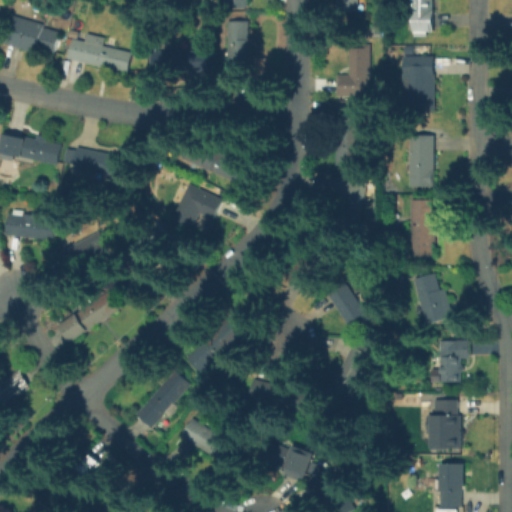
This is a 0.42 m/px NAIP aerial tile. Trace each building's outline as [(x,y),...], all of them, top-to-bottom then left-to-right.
[(249,0),(249,8),(227,8),(227,0),(249,0)] [(338,13),(338,0),(362,0),(363,13),(338,13)] [(434,0),(434,15),(436,15),(436,33),(413,33),(413,0),(434,0)] [(15,16),(52,26),(51,30),(64,33),(57,58),(7,44),(15,16)] [(229,78),(229,28),(252,28),(252,78),(229,78)] [(63,56),(69,36),(87,41),(89,34),(108,39),(107,45),(135,52),(130,73),(63,56)] [(349,97),(338,97),(338,75),(349,75),(349,45),(373,45),(372,97),(349,97)] [(152,72),(152,49),(207,49),(207,73),(152,72)] [(435,58),(435,76),(439,76),(439,113),(406,113),(406,58),(435,58)] [(339,108),(362,108),(359,169),(332,168),(332,154),(336,154),(339,108)] [(2,153),(4,134),(27,140),(28,137),(64,145),(59,166),(26,158),(25,159),(2,153)] [(435,137),(435,188),(412,188),(412,175),(404,175),(404,165),(412,165),(412,137),(435,137)] [(185,160),(192,141),(251,167),(243,186),(185,160)] [(80,148),(82,149),(133,160),(127,184),(114,181),(115,176),(76,167),(80,148)] [(339,176),(371,185),(361,221),(343,216),(347,200),(334,196),(339,176)] [(173,218),(188,188),(211,201),(196,230),(173,218)] [(436,200),(436,244),(442,244),(442,263),(412,263),(412,236),(406,236),(406,225),(412,225),(412,200),(436,200)] [(15,210),(26,210),(26,215),(45,215),(45,220),(56,220),(56,240),(10,235),(12,214),(14,214),(15,210)] [(131,245),(147,231),(166,252),(151,266),(131,245)] [(60,256),(93,235),(111,262),(98,270),(91,260),(71,273),(60,256)] [(305,290),(285,277),(311,237),(331,251),(305,290)] [(415,282),(438,277),(442,290),(447,288),(455,317),(428,326),(415,282)] [(61,325),(115,289),(127,308),(93,331),(94,334),(74,347),(61,325)] [(334,301),(354,290),(358,297),(361,295),(369,308),(365,310),(374,324),(354,335),(334,301)] [(229,324),(240,315),(253,331),(243,340),(229,324)] [(186,362),(191,357),(189,355),(218,331),(234,348),(202,378),(186,362)] [(465,382),(439,382),(439,341),(473,341),(473,360),(466,360),(465,382)] [(357,345),(376,355),(351,400),(333,390),(357,345)] [(162,388),(160,387),(176,369),(194,384),(155,430),(138,416),(162,388)] [(0,382),(22,370),(32,387),(0,406),(0,382)] [(258,379),(313,394),(307,416),(252,400),(258,379)] [(443,402),(464,402),(463,444),(468,444),(468,450),(442,449),(443,402)] [(212,454),(185,437),(196,419),(244,451),(231,470),(211,457),(212,454)] [(284,469),(284,468),(264,458),(272,440),(293,450),(296,445),(318,455),(307,480),(284,469)] [(467,466),(466,508),(442,507),(444,465),(467,466)] [(334,470),(342,482),(345,479),(363,506),(354,511),(328,511),(310,486),(334,470)] [(109,511),(108,511),(121,497),(131,506),(135,500),(148,511),(109,511)]
